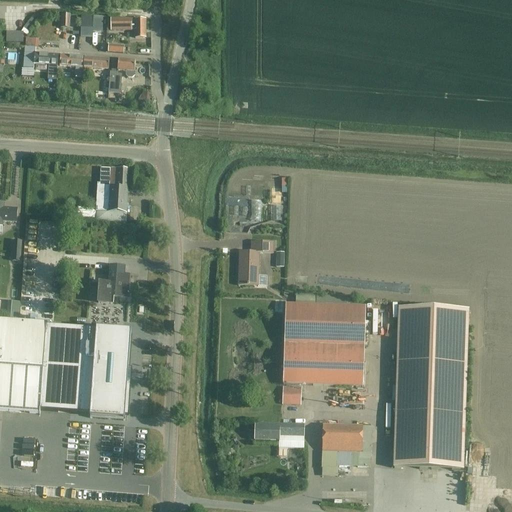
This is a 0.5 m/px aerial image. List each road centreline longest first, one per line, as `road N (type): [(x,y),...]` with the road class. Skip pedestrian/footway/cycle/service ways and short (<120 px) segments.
road 1 (tertiary): [(167,499),(178,269),(163,154)]
road 2 (unknown): [(0,423),(170,428)]
road 3 (unclassified): [(0,148),(163,154)]
road 4 (tertiary): [(163,154),(190,0)]
